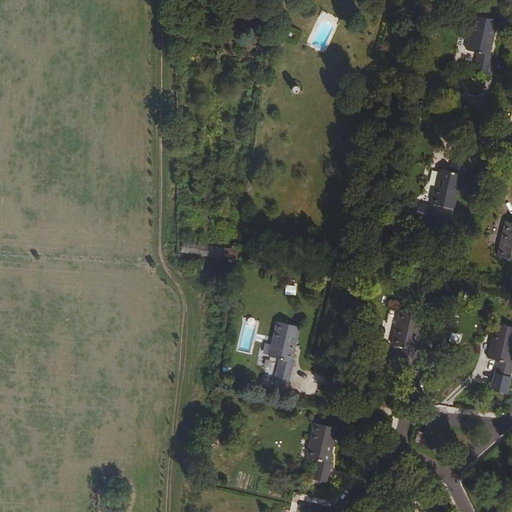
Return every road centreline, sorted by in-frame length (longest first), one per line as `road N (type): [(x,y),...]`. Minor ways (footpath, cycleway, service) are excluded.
road 1 (track): [(160,0),(159,249),(186,297),(169,511)]
road 2 (residential): [(496,428),(411,418),(395,449)]
